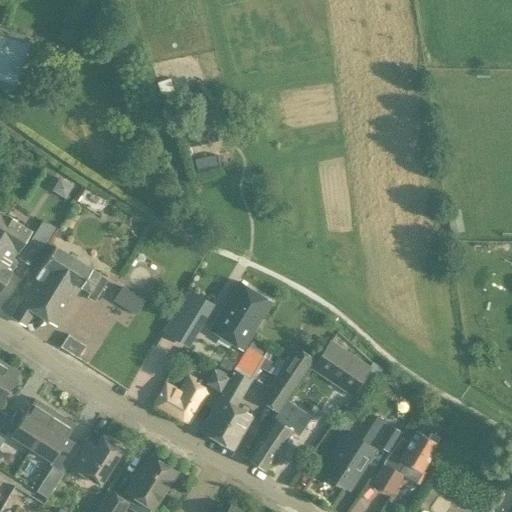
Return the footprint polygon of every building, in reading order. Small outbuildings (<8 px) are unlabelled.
[(26,36),(0,27),(0,87),(8,90),(26,36)] [(248,135),(220,135),(221,147),(249,147),(248,135)] [(225,154),(192,158),(195,179),(228,175),(225,154)] [(0,233),(9,218),(0,212),(0,233)] [(0,288),(10,272),(4,269),(15,251),(16,252),(30,231),(9,218),(0,233),(0,288)] [(30,240),(18,259),(31,267),(43,248),(30,240)] [(56,325),(79,287),(89,293),(86,297),(93,302),(107,279),(101,276),(101,275),(90,269),(91,269),(54,246),(10,316),(10,317),(24,325),(33,311),(56,325)] [(140,256),(133,276),(156,284),(163,264),(140,256)] [(242,348),(269,302),(238,283),(210,329),(242,348)] [(122,287),(113,301),(136,315),(144,301),(122,287)] [(196,334),(214,305),(188,289),(170,318),(196,334)] [(67,335),(60,347),(77,359),(84,345),(67,335)] [(219,397),(200,431),(232,449),(251,415),(244,412),(244,411),(236,406),(250,381),(248,379),(255,368),(256,366),(275,376),(285,361),(275,355),(252,340),(248,347),(247,346),(233,370),(218,397),(219,397)] [(360,365),(362,362),(330,340),(312,367),(343,388),(360,365)] [(276,413),(285,400),(314,359),(295,346),(259,401),(276,413)] [(0,401),(18,374),(0,361),(0,401)] [(370,368),(362,362),(360,365),(343,388),(352,394),(355,391),(364,397),(377,377),(368,371),(370,368)] [(220,391),(228,378),(214,369),(206,383),(220,391)] [(192,385),(195,379),(188,375),(179,391),(167,385),(157,404),(190,422),(206,393),(192,385)] [(10,435),(31,448),(54,412),(34,399),(10,435)] [(298,409),(285,400),(276,413),(277,413),(278,413),(275,417),(273,420),(272,419),(252,449),(246,458),(265,470),(280,449),(291,432),(285,428),(298,409)] [(51,461),(59,449),(74,425),(54,412),(31,448),(32,449),(51,461)] [(377,415),(365,433),(376,440),(389,422),(377,415)] [(384,463),(403,475),(409,465),(421,472),(434,449),(438,443),(415,430),(407,443),(400,438),(384,463)] [(370,450),(341,432),(315,472),(343,489),(370,450)] [(121,449),(102,437),(95,448),(85,442),(80,449),(70,466),(80,473),(79,473),(100,486),(123,450),(121,449)] [(175,473),(150,456),(127,492),(129,493),(125,499),(132,503),(128,508),(133,511),(146,511),(150,507),(152,508),(175,473)] [(392,496),(404,475),(403,475),(384,463),(382,462),(370,482),(392,496)] [(52,467),(36,491),(47,498),(62,473),(52,467)] [(511,511),(511,491),(504,486),(498,495),(500,497),(496,504),(494,502),(488,511),(511,511)] [(124,511),(130,503),(109,489),(94,511),(124,511)]
